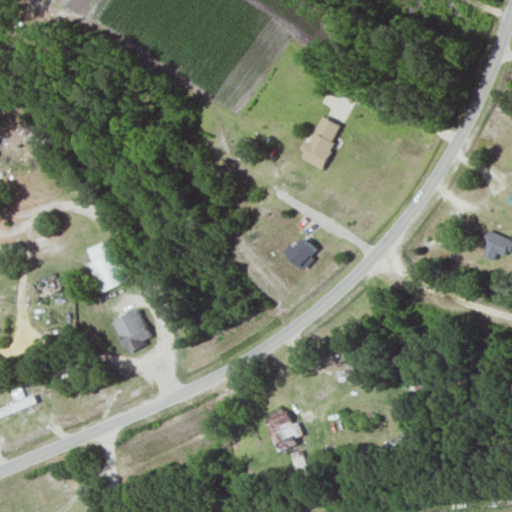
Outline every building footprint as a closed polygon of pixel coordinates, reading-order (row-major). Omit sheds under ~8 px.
[(304,161),(327,169),(342,124),(320,116),(304,161)] [(238,159),(253,164),(260,143),(245,137),(238,159)] [(304,270),(319,252),(303,239),(288,257),(304,270)] [(114,240),(88,250),(93,262),(90,264),(101,294),(130,283),(114,240)] [(127,352),(152,342),(140,311),(115,321),(127,352)] [(0,408),(0,418),(38,405),(35,396),(0,408)] [(306,437),(299,423),(295,425),(287,407),(266,417),(281,449),(306,437)] [(307,469),(304,457),(302,458),(301,452),(292,455),(297,472),(307,469)]
